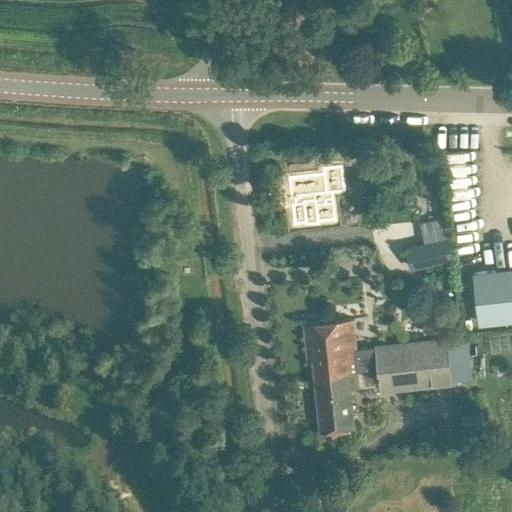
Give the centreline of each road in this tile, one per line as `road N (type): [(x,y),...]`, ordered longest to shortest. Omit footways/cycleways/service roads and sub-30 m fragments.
road 1 (unclassified): [(273,511),(229,95)]
road 2 (unclassified): [(229,95),(511,100)]
road 3 (unclassified): [(0,82),(229,95)]
